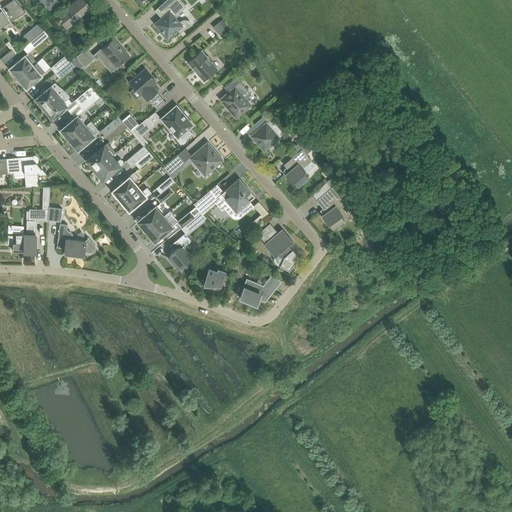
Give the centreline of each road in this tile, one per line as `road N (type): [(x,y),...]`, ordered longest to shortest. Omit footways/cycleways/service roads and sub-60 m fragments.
road 1 (residential): [(262,321),(318,246),(107,0)]
road 2 (residential): [(138,284),(143,259),(46,140)]
road 3 (residential): [(138,284),(0,268)]
road 4 (residential): [(262,321),(138,284)]
